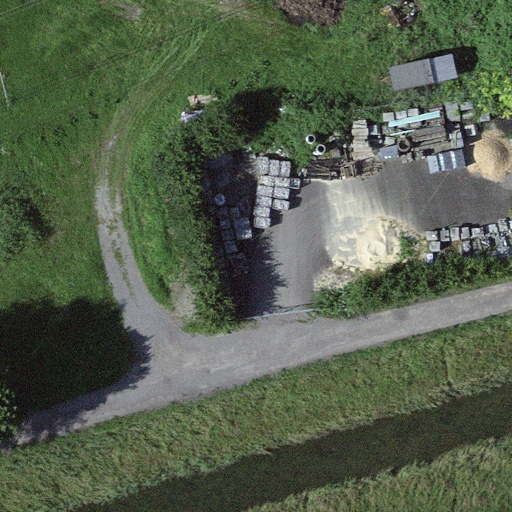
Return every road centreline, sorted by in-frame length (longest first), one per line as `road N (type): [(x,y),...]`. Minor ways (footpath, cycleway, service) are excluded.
road 1 (track): [(199,384),(511,297)]
road 2 (track): [(0,442),(199,384)]
road 3 (track): [(199,384),(157,335),(124,232)]
